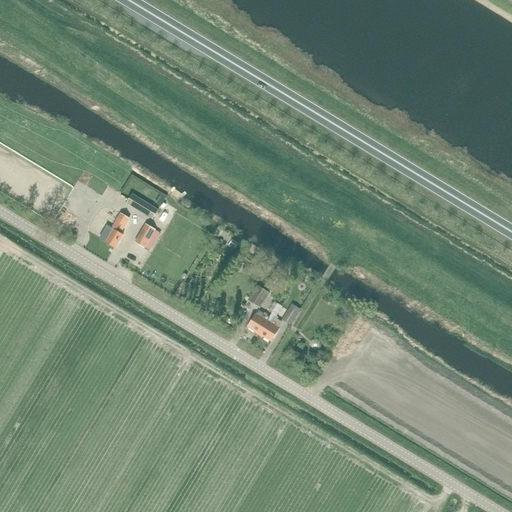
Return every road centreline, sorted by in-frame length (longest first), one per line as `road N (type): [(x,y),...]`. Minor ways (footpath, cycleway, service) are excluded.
road 1 (unclassified): [(497,511),(0,210)]
road 2 (primary): [(511,232),(127,0)]
